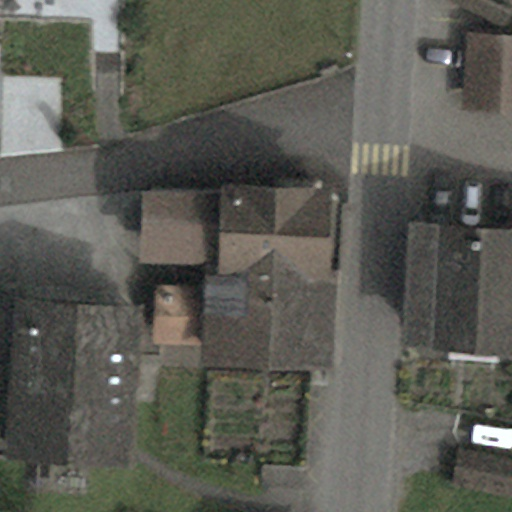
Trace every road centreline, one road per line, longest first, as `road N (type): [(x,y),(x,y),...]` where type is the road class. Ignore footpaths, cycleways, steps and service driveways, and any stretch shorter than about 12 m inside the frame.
road 1 (residential): [(0,183),(104,173),(304,126),(380,135)]
road 2 (tertiary): [(380,135),(352,511)]
road 3 (tertiary): [(387,0),(380,135)]
